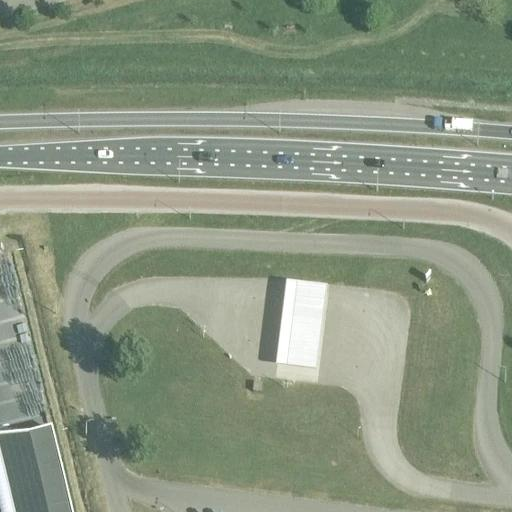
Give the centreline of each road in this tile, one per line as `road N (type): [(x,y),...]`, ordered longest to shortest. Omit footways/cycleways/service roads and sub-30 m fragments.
road 1 (unclassified): [(0,201),(444,211),(487,214),(511,227)]
road 2 (primary): [(0,157),(511,176)]
road 3 (primary): [(511,134),(254,122),(0,124)]
